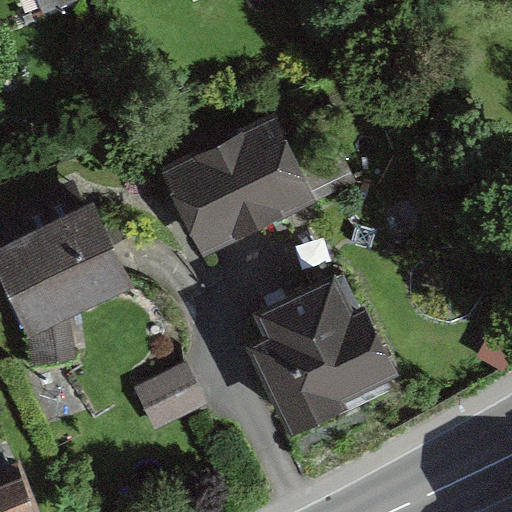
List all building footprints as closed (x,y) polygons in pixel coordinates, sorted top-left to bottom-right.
[(262,115),(153,158),(188,245),(297,201),(262,115)] [(82,192),(0,232),(0,287),(25,338),(129,287),(82,192)] [(270,314),(247,324),(290,430),(402,384),(364,290),(345,297),(335,271),(264,300),(270,314)] [(184,357),(135,380),(158,429),(206,406),(184,357)] [(0,511),(27,511),(6,460),(0,462),(0,511)]
